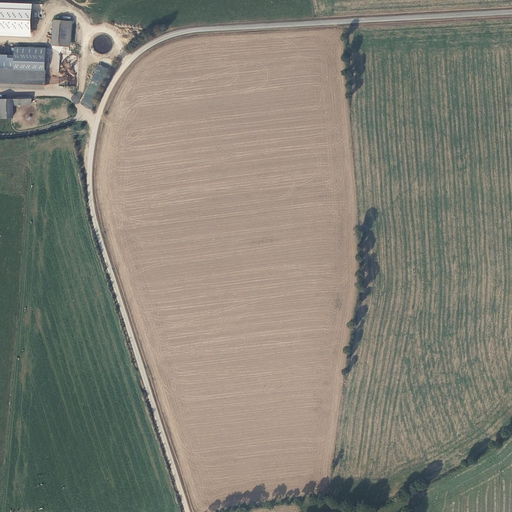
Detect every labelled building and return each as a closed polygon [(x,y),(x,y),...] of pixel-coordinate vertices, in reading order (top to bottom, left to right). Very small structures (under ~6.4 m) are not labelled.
[(0,35),(30,36),(31,3),(0,2),(0,35)] [(59,25),(57,50),(73,52),(75,26),(59,25)] [(108,41),(97,40),(96,52),(107,53),(108,41)] [(98,64),(81,103),(90,107),(108,69),(98,64)] [(50,76),(6,74),(6,88),(50,90),(50,76)] [(15,110),(15,104),(0,104),(0,123),(16,123),(15,110)]
